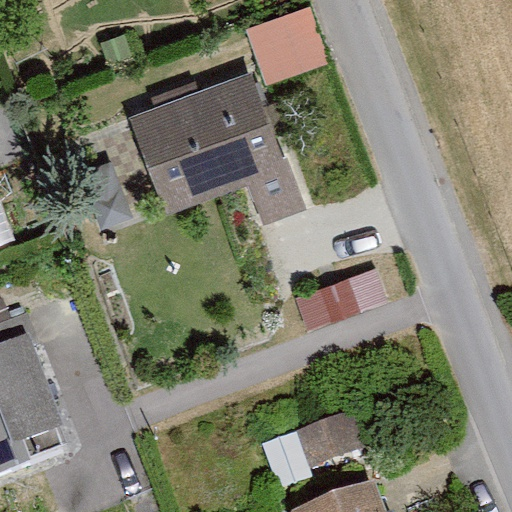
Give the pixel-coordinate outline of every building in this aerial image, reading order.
[(310,0),(308,0),(247,22),(268,81),(332,58),(310,0)] [(252,65),(132,107),(167,206),(250,177),(265,218),(308,203),(287,145),(282,147),(252,65)] [(0,240),(10,239),(0,188),(0,240)] [(311,332),(364,313),(350,273),(296,293),(311,332)] [(0,476),(71,449),(28,335),(0,345),(0,476)] [(365,455),(353,417),(297,437),(312,475),(365,455)] [(367,511),(361,498),(324,511),(367,511)]
